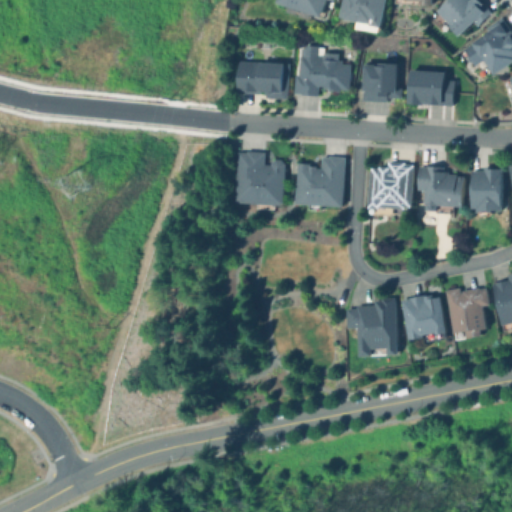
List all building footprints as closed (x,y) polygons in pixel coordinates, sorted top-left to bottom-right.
[(318,0),(314,15),(301,11),(299,16),(284,11),(285,6),(269,0),(318,0)] [(384,0),(378,30),(356,27),(358,21),(343,18),(343,16),(339,15),(342,0),(384,0)] [(445,0),(478,0),(486,8),(490,13),(475,27),(470,21),(454,36),(447,28),(443,31),(434,22),(432,24),(430,21),(432,20),(432,16),(435,12),(434,11),(445,0)] [(511,58),(489,74),(488,72),(481,77),(473,64),(472,65),(460,49),(467,44),(466,42),(484,30),(483,28),(498,17),(511,37),(511,54),(510,56),(511,58)] [(312,45),(311,54),(316,55),(316,52),(332,53),(332,59),(336,59),(335,63),(344,64),(343,90),(334,89),(334,90),(321,90),(321,88),(317,88),(317,85),(312,85),(311,95),(295,94),(295,93),(287,92),(288,74),(292,75),(293,56),(294,56),(295,48),(298,48),(298,44),(312,45)] [(285,62),(283,97),(260,96),(261,91),(259,91),(259,90),(255,89),(254,92),(234,91),(234,89),(232,89),(234,59),(285,62)] [(394,62),(393,87),(400,87),(400,97),(386,97),(386,100),(361,99),(362,89),(360,89),(361,63),(364,63),(364,60),(379,60),(379,61),(394,62)] [(451,79),(450,104),(417,103),(403,102),(405,68),(441,70),(440,79),(451,79)] [(265,151),(265,164),(270,164),(270,162),(275,158),(282,159),(286,164),(285,201),(282,203),(275,203),(275,208),(257,207),(258,201),(235,200),(237,151),(247,152),(247,151),(265,151)] [(342,157),(338,204),(319,203),(318,209),(304,208),(305,202),(291,201),(294,162),(307,163),(307,164),(313,165),(313,167),(318,168),(319,156),(326,157),(326,155),(342,157)] [(411,163),(407,204),(401,203),(401,205),(390,204),(389,214),(367,212),(367,205),(365,204),(368,165),(376,166),(376,164),(385,165),(385,159),(403,161),(403,162),(411,163)] [(442,163),(442,170),(445,170),(445,173),(455,173),(455,175),(461,175),(458,205),(451,205),(451,211),(433,210),(433,209),(422,209),(422,203),(420,203),(421,188),(414,188),(417,165),(424,165),(424,164),(428,165),(428,163),(442,163)] [(499,167),(498,210),(487,209),(487,215),(474,215),(474,211),(472,211),(472,207),(468,207),(469,169),(481,170),(482,166),(489,166),(489,167),(499,167)] [(511,267),(511,327),(499,330),(497,322),(496,322),(487,282),(504,277),(503,272),(511,270),(510,268),(511,267)] [(456,286),(457,291),(458,291),(457,289),(474,286),(475,287),(482,286),(484,302),(478,303),(482,326),(475,327),(476,333),(450,337),(449,330),(447,330),(441,288),(456,286)] [(430,293),(430,296),(438,295),(444,338),(422,341),(421,336),(405,338),(400,300),(408,298),(408,297),(430,293)] [(392,298),(393,348),(398,348),(398,353),(355,354),(354,327),(344,327),(344,309),(354,308),(354,306),(363,306),(363,305),(373,304),(373,301),(380,301),(380,298),(392,298)]
